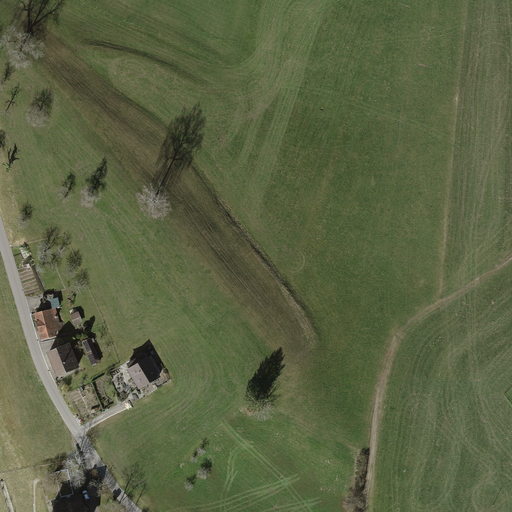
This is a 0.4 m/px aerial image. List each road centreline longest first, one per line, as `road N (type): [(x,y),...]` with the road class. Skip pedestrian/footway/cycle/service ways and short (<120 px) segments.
road 1 (track): [(362,511),(378,396),(397,337),(511,255)]
road 2 (residential): [(0,231),(43,373),(135,511)]
